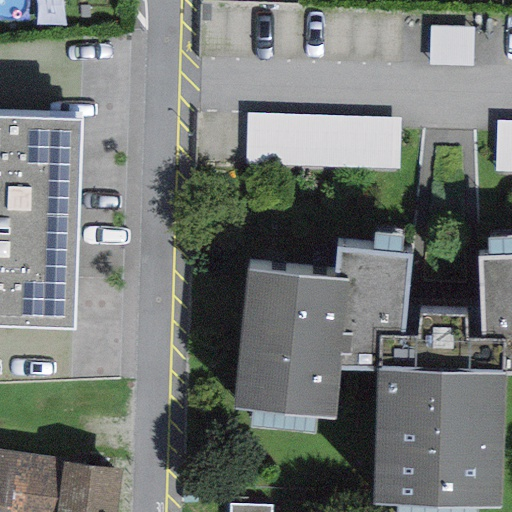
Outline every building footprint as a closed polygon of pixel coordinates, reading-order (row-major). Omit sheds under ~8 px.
[(473,28),(430,27),(428,66),(472,67),(473,28)] [(397,172),(399,118),(247,112),(245,166),(397,172)] [(0,118),(0,328),(73,332),(82,122),(0,118)] [(511,121),(496,121),(494,173),(511,173),(511,121)] [(410,257),(336,250),(335,281),(248,272),(233,410),(335,419),(337,370),(377,371),(372,505),(501,507),(505,375),(511,374),(511,256),(479,258),(485,340),(464,341),(464,316),(420,314),(419,338),(403,338),(410,257)] [(0,450),(0,511),(115,511),(122,471),(63,463),(63,459),(0,450)]
